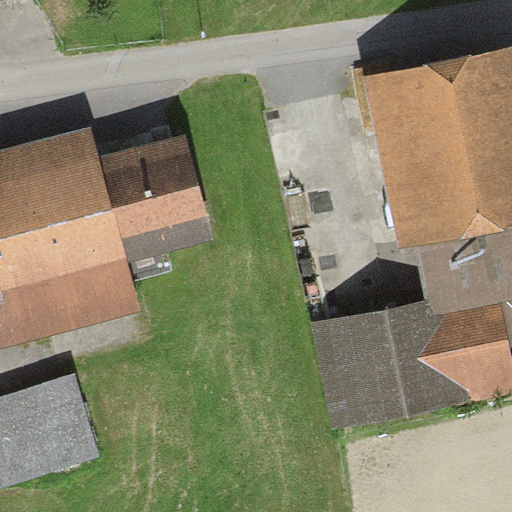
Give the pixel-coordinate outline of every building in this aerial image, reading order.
[(511,227),(511,50),(354,81),(388,252),(511,227)] [(0,358),(130,325),(81,136),(0,157),(0,358)] [(187,142),(104,158),(121,245),(204,229),(187,142)] [(511,230),(395,254),(405,306),(321,323),(345,438),(511,403),(511,230)] [(0,493),(100,467),(79,388),(0,408),(0,493)]
